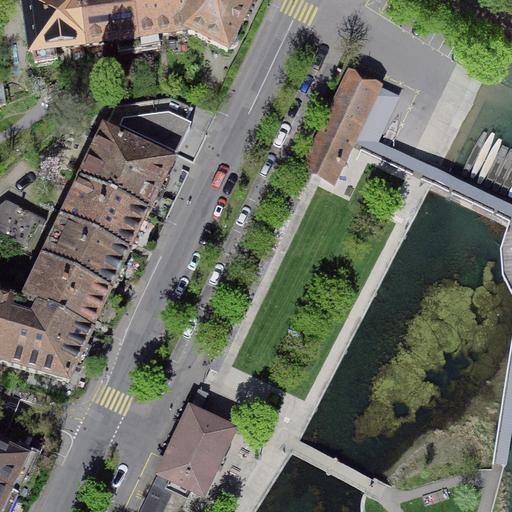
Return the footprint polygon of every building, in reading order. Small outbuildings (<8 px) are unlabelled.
[(55,52),(86,48),(79,0),(55,0),(56,1),(27,5),(35,67),(57,64),(55,52)] [(118,56),(139,53),(131,0),(79,0),(86,48),(116,44),(118,56)] [(189,34),(184,0),(131,0),(139,53),(160,50),(158,38),(189,34)] [(184,0),(189,34),(189,35),(227,53),(228,50),(230,50),(232,49),(233,49),(235,48),(236,47),(237,46),(237,45),(238,43),(238,42),(238,41),(238,40),(238,38),(237,37),(237,36),(236,35),(252,0),(184,0)] [(378,90),(350,76),(337,104),(306,169),(334,182),(356,135),(378,90)] [(398,99),(388,94),(378,90),(356,135),(376,145),(398,99)] [(104,134),(79,185),(148,217),(172,166),(166,163),(169,157),(191,111),(171,102),(116,109),(104,134)] [(511,377),(497,477),(506,478),(511,434),(511,204),(509,203),(441,170),(376,145),(374,153),(509,218),(511,221),(511,377)] [(147,219),(148,217),(79,185),(61,223),(128,255),(129,254),(128,254),(132,246),(145,218),(147,219)] [(41,222),(5,205),(0,208),(0,233),(29,247),(35,235),(41,222)] [(113,286),(128,255),(61,223),(42,262),(44,263),(109,294),(110,294),(113,286)] [(94,324),(109,294),(44,263),(25,301),(91,332),(94,324)] [(0,351),(14,304),(0,300),(0,351)] [(92,333),(91,332),(25,301),(22,307),(14,304),(0,351),(0,363),(5,365),(68,383),(92,333)] [(194,406),(161,476),(211,500),(245,431),(230,424),(194,406)] [(0,490),(14,497),(33,459),(0,443),(0,490)] [(0,511),(7,511),(14,497),(0,490),(0,511)]
